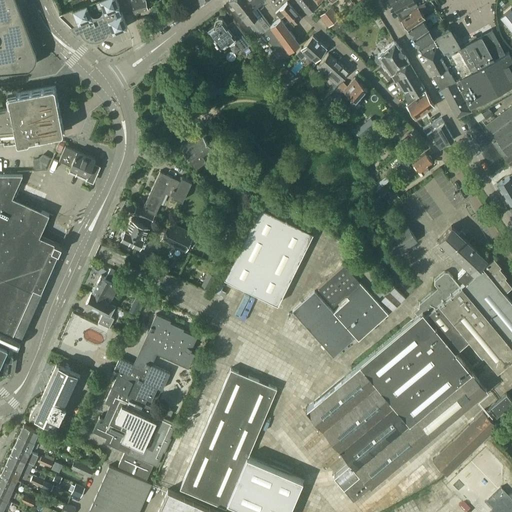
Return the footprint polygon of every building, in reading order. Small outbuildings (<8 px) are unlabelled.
[(17,0),(16,0),(0,0),(0,70),(18,69),(26,68),(28,67),(30,66),(31,65),(32,64),(33,63),(34,61),(35,60),(35,58),(36,56),(36,55),(36,53),(17,0)] [(127,26),(116,0),(91,0),(59,13),(59,14),(76,30),(76,31),(79,30),(81,33),(84,36),(87,38),(92,39),(96,39),(100,38),(104,36),(107,33),(109,30),(112,32),(127,26)] [(131,0),(134,12),(148,9),(145,0),(131,0)] [(199,2),(198,0),(180,0),(185,8),(189,10),(199,2)] [(268,25),(248,0),(228,0),(247,24),(249,21),(258,32),(268,25)] [(314,0),(296,0),(298,2),(308,14),(317,4),(314,0)] [(397,0),(391,4),(395,11),(400,9),(403,15),(417,5),(424,1),(423,0),(397,0)] [(300,16),(287,2),(275,13),(280,18),(285,14),(290,19),(291,18),(295,22),(300,16)] [(424,17),(419,10),(425,6),(423,3),(417,6),(410,11),(411,12),(400,20),(407,29),(424,18),(424,17)] [(331,6),(319,15),(327,26),(339,16),(331,6)] [(249,42),(237,25),(231,30),(221,18),(218,18),(215,20),(214,23),(208,29),(220,45),(225,41),(226,43),(233,38),(241,49),(249,42)] [(284,23),(280,18),(270,25),(289,51),(299,44),(289,30),(284,23)] [(428,29),(423,21),(425,20),(424,18),(407,29),(413,39),(428,29)] [(288,21),(284,23),(289,30),(293,26),(290,22),(290,23),(288,21)] [(288,51),(269,26),(263,31),(275,48),(273,50),(279,58),(288,51)] [(511,56),(508,50),(505,51),(492,29),(481,35),(481,34),(466,43),(461,46),(459,43),(458,43),(450,29),(433,38),(429,31),(430,29),(429,28),(428,29),(413,39),(418,49),(440,85),(456,115),(470,107),(469,105),(511,81),(511,56)] [(314,60),(326,47),(319,41),(318,42),(317,40),(318,40),(313,35),(301,48),(300,47),(295,52),(301,58),(305,54),(307,55),(308,54),(314,60)] [(408,60),(403,53),(403,52),(402,51),(402,52),(400,50),(401,49),(400,48),(395,41),(378,53),(378,54),(376,56),(375,59),(378,63),(380,63),(383,61),(389,71),(407,60),(408,60)] [(280,61),(272,50),(259,60),(267,71),(280,61)] [(337,84),(347,72),(349,71),(328,53),(316,66),(333,81),(330,85),(323,93),(326,96),(337,84)] [(284,59),(275,70),(279,73),(287,62),(284,59)] [(424,88),(407,60),(389,71),(407,98),(424,88)] [(284,69),(276,78),(284,85),(292,75),(284,69)] [(361,94),(367,87),(355,76),(347,85),(343,81),(339,86),(348,94),(344,98),(351,105),(356,99),(358,100),(361,96),(361,94)] [(310,87),(307,91),(313,97),(317,93),(310,87)] [(434,105),(431,100),(424,88),(407,98),(407,99),(407,100),(416,115),(434,105)] [(510,166),(511,165),(511,104),(485,125),(496,140),(493,143),(504,158),(510,166)] [(4,143),(17,142),(9,105),(0,106),(0,137),(3,137),(4,143)] [(492,113),(488,108),(482,113),(486,118),(492,113)] [(453,138),(443,121),(441,117),(432,123),(434,128),(427,132),(439,146),(453,138)] [(424,150),(429,146),(420,136),(413,128),(407,133),(413,140),(398,154),(407,165),(408,164),(412,160),(424,151),(424,150)] [(189,139),(180,145),(186,154),(185,157),(187,160),(190,160),(195,167),(215,152),(201,131),(195,135),(189,139)] [(93,163),(95,158),(65,145),(59,159),(70,165),(68,169),(90,179),(96,165),(93,163)] [(426,165),(432,160),(431,159),(432,158),(430,155),(428,155),(424,151),(412,160),(418,168),(415,170),(417,172),(420,170),(423,174),(429,169),(426,165)] [(48,169),(52,159),(42,154),(41,159),(34,159),(35,170),(48,169)] [(252,177),(246,168),(238,174),(244,183),(252,177)] [(182,200),(191,180),(182,176),(180,180),(160,171),(142,208),(155,214),(165,192),(182,200)] [(61,245),(39,235),(44,225),(49,213),(12,196),(22,173),(0,173),(0,371),(3,372),(8,373),(8,368),(9,363),(12,363),(12,360),(16,361),(18,348),(21,347),(23,346),(24,343),(24,340),(22,338),(19,336),(40,291),(41,291),(61,245)] [(511,173),(508,175),(497,182),(503,192),(509,203),(511,201),(511,173)] [(381,187),(375,192),(378,195),(384,190),(381,187)] [(395,192),(387,199),(392,204),(400,197),(395,192)] [(277,303),(313,231),(259,205),(223,276),(277,303)] [(154,214),(137,206),(133,213),(151,221),(154,214)] [(143,237),(148,226),(131,218),(126,228),(125,227),(125,228),(122,229),(120,233),(121,235),(121,236),(139,245),(140,244),(143,246),(147,238),(143,237)] [(186,251),(194,233),(169,221),(161,239),(186,251)] [(417,240),(407,226),(386,239),(395,253),(417,240)] [(486,258),(463,236),(451,226),(439,239),(441,240),(439,243),(443,246),(445,244),(466,264),(458,273),(465,280),(473,271),(474,271),(486,258)] [(486,389),(455,351),(469,339),(481,354),(482,353),(497,369),(511,356),(511,301),(504,292),(511,286),(505,277),(506,276),(499,268),(500,266),(493,257),(460,285),(448,272),(444,271),(434,279),(434,283),(437,287),(419,302),(419,306),(414,311),(417,314),(306,408),(362,474),(344,489),(353,500),(486,389)] [(344,264),(317,288),(333,305),(342,298),(340,296),(343,293),(348,298),(333,311),(355,336),(355,337),(358,340),(388,313),(360,282),(344,264)] [(113,294),(118,284),(124,288),(129,279),(111,268),(106,278),(101,275),(92,292),(91,292),(109,301),(110,299),(111,299),(112,298),(114,296),(113,294)] [(333,311),(314,290),(292,310),(333,356),(355,337),(355,336),(333,311)] [(111,315),(116,305),(109,301),(91,292),(85,303),(103,312),(98,321),(110,326),(115,317),(111,315)] [(113,372),(117,374),(111,388),(116,390),(104,417),(100,415),(93,430),(107,437),(104,441),(119,448),(121,442),(131,447),(128,452),(157,465),(163,451),(164,451),(171,437),(170,436),(176,422),(152,411),(154,407),(145,403),(147,398),(151,400),(158,386),(162,389),(170,372),(152,363),(157,352),(188,367),(195,352),(190,350),(197,336),(183,330),(184,328),(170,321),(171,320),(156,313),(144,339),(147,340),(136,364),(120,357),(113,372)] [(55,426),(74,385),(80,373),(56,362),(41,396),(42,398),(40,399),(38,400),(36,402),(35,404),(33,406),(32,408),(31,410),(30,412),(29,414),(29,417),(30,416),(32,415),(55,426)] [(231,368),(180,488),(226,507),(228,502),(251,511),(289,511),(303,479),(248,456),(268,409),(274,411),(281,393),(276,391),(277,388),(231,368)] [(171,415),(173,410),(164,406),(162,411),(171,415)] [(448,471),(487,433),(496,424),(483,410),(434,457),(448,471)] [(43,433),(24,424),(19,434),(34,441),(36,436),(41,438),(43,433)] [(56,439),(59,434),(53,431),(50,437),(56,439)] [(39,443),(34,441),(19,434),(15,443),(30,450),(32,446),(37,448),(39,443)] [(15,443),(10,453),(25,460),(30,462),(32,464),(33,464),(37,454),(34,453),(30,451),(30,450),(15,443)] [(10,453),(6,463),(21,470),(28,473),(32,464),(30,462),(25,460),(10,453)] [(45,464),(47,458),(53,460),(54,458),(45,454),(44,456),(42,455),(39,461),(45,464)] [(50,466),(53,460),(47,458),(45,464),(50,466)] [(89,476),(94,467),(75,458),(71,467),(89,476)] [(342,488),(359,474),(349,462),(332,476),(342,488)] [(6,463),(1,473),(16,480),(18,475),(23,477),(26,478),(28,473),(21,470),(6,463)] [(138,511),(152,482),(110,463),(87,511),(138,511)] [(21,482),(16,480),(1,473),(0,475),(0,483),(12,489),(14,484),(19,487),(21,482)] [(36,483),(39,477),(33,474),(30,480),(36,483)] [(39,477),(36,483),(42,486),(50,490),(53,484),(44,480),(39,477)] [(16,492),(11,490),(12,489),(0,483),(0,495),(7,499),(9,494),(14,496),(16,492)] [(81,497),(85,487),(76,483),(71,493),(81,497)] [(511,511),(511,497),(501,486),(484,503),(492,511),(511,511)] [(218,511),(167,489),(157,511),(218,511)] [(27,503),(29,497),(24,494),(21,500),(27,503)] [(12,501),(7,499),(0,495),(0,507),(2,509),(5,504),(10,506),(12,501)] [(33,505),(35,499),(29,497),(27,503),(33,505)] [(73,511),(75,507),(66,503),(62,511),(73,511)]
